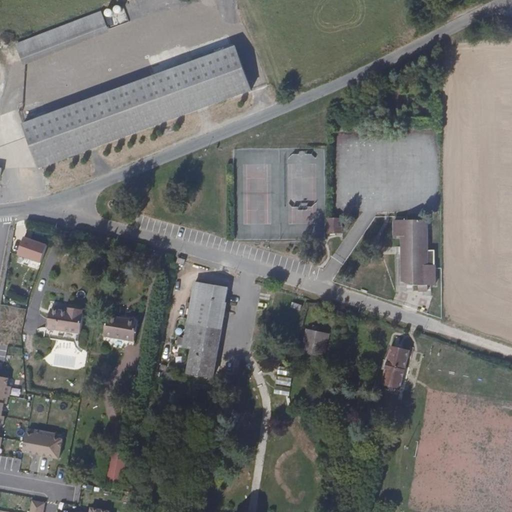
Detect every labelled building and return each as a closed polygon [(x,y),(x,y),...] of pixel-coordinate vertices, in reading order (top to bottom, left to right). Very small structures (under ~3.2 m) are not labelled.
[(109,34),(100,11),(14,43),(23,66),(109,34)] [(41,168),(247,87),(248,86),(231,44),(25,124),(41,168)] [(429,212),(395,213),(395,229),(403,229),(403,270),(414,271),(414,279),(420,278),(420,284),(430,284),(430,278),(437,278),(437,257),(430,257),(429,212)] [(40,263),(46,246),(22,238),(17,256),(40,263)] [(414,279),(414,271),(403,270),(403,276),(414,279)] [(213,374),(227,299),(225,298),(227,285),(194,277),(186,319),(187,321),(182,343),(191,345),(187,370),(213,374)] [(83,330),(87,311),(84,309),(85,305),(69,301),(68,306),(53,303),(49,323),(83,330)] [(133,348),(138,319),(120,315),(118,318),(107,316),(102,339),(112,341),(114,344),(133,348)] [(323,355),(328,331),(306,326),(301,350),(323,355)] [(47,327),(46,333),(79,340),(80,334),(47,327)] [(400,389),(408,348),(390,344),(382,385),(400,389)] [(8,376),(0,374),(0,400),(4,401),(7,402),(9,394),(10,395),(12,384),(7,383),(8,376)] [(277,375),(275,393),(290,395),(292,377),(277,375)] [(57,457),(61,438),(54,437),(54,432),(35,429),(34,433),(26,432),(23,450),(57,457)] [(111,450),(106,481),(124,484),(129,452),(111,450)] [(42,511),(45,500),(33,498),(29,511),(42,511)]
